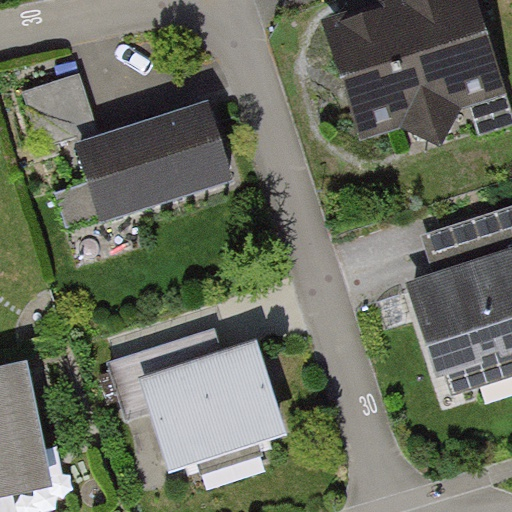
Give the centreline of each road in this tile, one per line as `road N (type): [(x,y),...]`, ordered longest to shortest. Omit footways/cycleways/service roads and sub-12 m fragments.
road 1 (residential): [(211,0),(236,26),(394,511)]
road 2 (residential): [(0,37),(180,0)]
